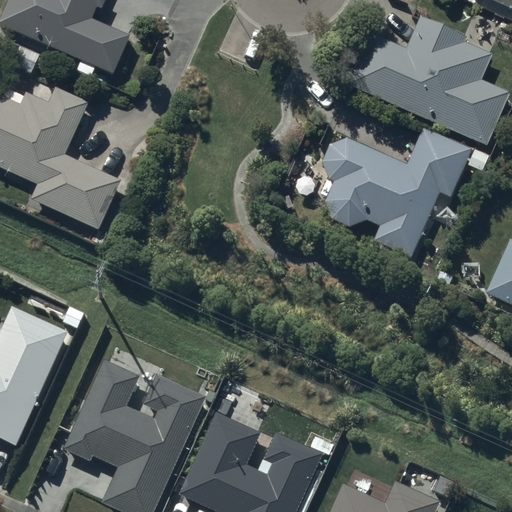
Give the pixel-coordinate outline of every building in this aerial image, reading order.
[(11,0),(0,25),(0,30),(82,66),(78,76),(94,83),(98,73),(113,79),(130,40),(93,24),(99,12),(103,13),(108,0),(11,0)] [(511,0),(480,0),(511,12),(511,0)] [(407,53),(374,39),(351,89),(488,150),(511,96),(511,95),(482,82),(492,59),(464,47),(466,42),(421,22),(407,53)] [(41,56),(18,46),(10,65),(32,75),(41,56)] [(25,111),(0,99),(0,170),(41,189),(33,206),(99,236),(122,186),(67,162),(91,109),(59,95),(53,108),(31,98),(25,111)] [(467,167),(473,150),(424,129),(407,166),(347,139),(345,139),(344,139),(342,140),(340,140),(339,141),(337,142),(336,143),(334,144),(333,145),(332,146),(331,147),(330,149),(329,150),(328,151),(327,153),(326,154),(326,156),(325,158),(325,159),(325,161),(325,163),(325,164),(325,166),(325,168),(325,169),(326,171),(326,173),(327,174),(328,176),(329,177),(330,179),(331,180),(332,181),(333,182),(334,183),(333,185),(331,187),(330,189),(329,191),(328,193),(327,195),(327,197),(327,199),(326,201),(327,203),(327,206),(327,208),(328,210),(329,212),(330,214),(331,216),(332,217),(333,219),(335,221),(337,222),(339,223),(341,224),(343,225),(345,226),(347,226),(349,227),(351,227),(353,227),(356,227),(358,226),(360,226),(362,225),(364,224),(366,223),(367,221),(368,221),(380,227),(373,241),(409,259),(442,194),(451,198),(467,167)] [(511,244),(486,301),(511,312),(511,244)] [(72,338),(13,311),(0,339),(0,445),(18,454),(72,338)] [(156,511),(207,403),(158,381),(144,411),(158,418),(155,424),(130,412),(143,384),(105,366),(64,454),(89,465),(92,459),(121,472),(105,508),(114,511),(156,511)] [(261,437),(217,418),(181,501),(206,511),(298,511),(322,458),(276,439),(264,466),(272,470),(268,479),(247,470),(261,437)] [(437,511),(439,510),(395,490),(386,510),(341,489),(330,511),(437,511)]
